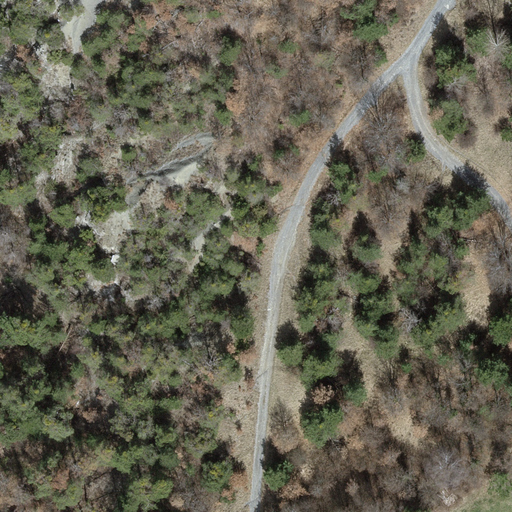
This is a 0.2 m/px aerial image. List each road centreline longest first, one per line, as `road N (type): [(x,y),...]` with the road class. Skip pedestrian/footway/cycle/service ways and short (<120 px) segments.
road 1 (track): [(415,45),(340,129),(279,243),(248,511)]
road 2 (track): [(415,45),(411,97),(426,138),(486,187),(511,222)]
